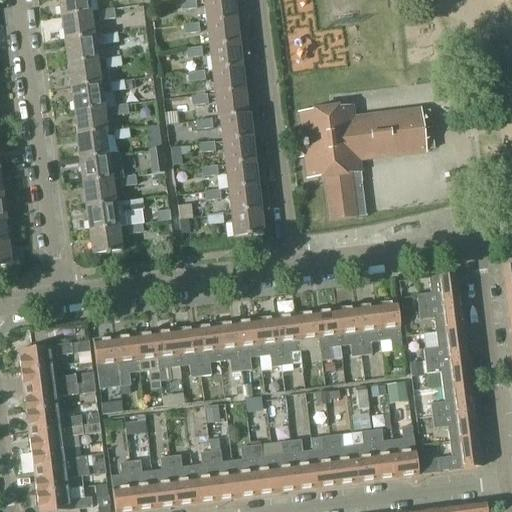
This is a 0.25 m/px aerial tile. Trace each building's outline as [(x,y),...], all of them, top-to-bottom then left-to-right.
[(88,0),(57,0),(60,18),(90,14),(88,0)] [(181,12),(197,10),(196,0),(180,2),(181,12)] [(233,0),(203,0),(202,0),(205,24),(236,20),(233,0)] [(114,11),(98,13),(100,22),(115,20),(114,11)] [(90,14),(60,18),(63,42),(94,38),(90,14)] [(236,20),(205,24),(208,48),(239,44),(236,20)] [(184,36),(200,34),(198,24),(182,27),(184,36)] [(117,34),(102,36),(103,45),(118,43),(117,34)] [(94,38),(63,42),(66,66),(97,62),(95,47),(103,46),(101,37),(94,38)] [(239,44),(208,48),(211,71),(242,68),(239,44)] [(202,58),(201,48),(186,50),(186,60),(202,58)] [(120,58),(105,60),(106,69),(122,67),(120,58)] [(97,62),(66,66),(69,90),(101,86),(97,62)] [(242,68),(211,71),(214,95),(244,92),(242,68)] [(189,84),(205,82),(204,72),(188,74),(189,84)] [(131,81),(123,82),(124,91),(132,90),(131,81)] [(123,82),(108,84),(109,93),(124,91),(123,82)] [(101,86),(69,90),(73,113),(104,109),(104,110),(111,109),(111,108),(116,107),(114,94),(102,95),(101,86)] [(244,92),(214,95),(216,119),(218,119),(247,115),(244,92)] [(206,96),(191,98),(192,108),(208,106),(206,96)] [(116,107),(111,108),(111,109),(113,117),(128,115),(127,106),(116,107)] [(357,172),(355,160),(434,151),(429,114),(352,122),(350,108),(345,109),(337,110),(301,115),(304,136),(295,137),(297,160),(306,159),(309,180),(323,178),(328,223),(366,219),(360,171),(357,172)] [(104,109),(73,113),(76,138),(105,134),(107,134),(104,110),(104,109)] [(247,115),(218,119),(221,143),(252,139),(249,115),(247,115)] [(197,132),(213,130),(211,120),(195,122),(197,132)] [(129,131),(113,133),(114,142),(115,142),(130,140),(129,131)] [(76,138),(74,138),(77,161),(108,157),(106,143),(105,134),(76,138)] [(252,139),(221,143),(224,167),(255,163),(252,139)] [(199,146),(198,146),(199,154),(214,152),(213,144),(199,146)] [(163,165),(161,150),(147,152),(149,167),(163,165)] [(108,157),(77,161),(80,185),(111,181),(120,180),(119,179),(122,179),(119,156),(108,157)] [(255,163),(224,167),(227,191),(257,187),(255,163)] [(202,179),(218,177),(217,167),(201,169),(202,179)] [(120,180),(120,182),(121,189),(137,186),(135,177),(122,179),(119,179),(120,180)] [(111,181),(80,185),(83,209),(114,205),(111,181)] [(257,187),(227,191),(229,215),(260,211),(257,187)] [(205,203),(221,201),(220,191),(204,193),(205,203)] [(114,205),(83,209),(86,233),(117,229),(126,228),(124,214),(143,211),(142,201),(114,205)] [(170,221),(169,211),(156,213),(157,223),(170,221)] [(260,211),(229,215),(232,239),(263,236),(260,211)] [(208,226),(223,224),(222,216),(207,218),(208,226)] [(141,225),(127,227),(128,235),(143,233),(141,225)] [(117,229),(86,233),(90,259),(121,255),(117,229)] [(7,243),(0,244),(0,268),(10,267),(7,243)] [(430,295),(416,296),(417,309),(460,304),(457,275),(428,279),(430,295)] [(414,298),(402,299),(403,309),(415,308),(414,298)] [(396,304),(375,306),(380,343),(389,342),(390,353),(401,352),(399,340),(400,340),(396,304)] [(460,304),(417,309),(419,321),(433,319),(435,334),(463,331),(460,304)] [(375,306),(355,309),(361,357),(362,357),(363,357),(370,356),(369,345),(380,343),(375,306)] [(355,309),(335,311),(339,348),(348,347),(350,359),(354,358),(361,357),(355,309)] [(335,311),(315,314),(321,362),(330,361),(329,350),(339,348),(335,311)] [(315,314),(295,316),(299,353),(300,353),(309,352),(310,364),(321,362),(315,314)] [(295,316),(275,319),(280,368),(301,365),(300,353),(299,353),(295,316)] [(275,319),(255,322),(260,358),(268,357),(270,369),(280,368),(275,319)] [(255,322),(234,324),(240,373),(250,371),(248,360),(260,358),(255,322)] [(234,324),(214,327),(219,364),(228,363),(230,374),(240,373),(234,324)] [(214,327),(194,329),(200,378),(210,377),(209,365),(219,364),(214,327)] [(194,329),(174,332),(179,369),(189,368),(190,379),(200,378),(194,329)] [(437,349),(423,351),(424,363),(467,358),(463,331),(435,334),(437,349)] [(174,332),(154,334),(160,383),(171,382),(169,370),(179,369),(174,332)] [(154,334),(134,337),(138,374),(139,374),(149,373),(151,384),(160,383),(154,334)] [(134,337),(114,339),(120,388),(131,387),(130,375),(138,374),(134,337)] [(114,339),(93,342),(98,379),(99,391),(110,389),(120,388),(114,339)] [(90,353),(89,343),(77,344),(78,354),(90,353)] [(71,345),(18,352),(21,372),(52,368),(51,358),(72,355),(71,345)] [(467,358),(424,363),(426,376),(440,374),(442,389),(470,385),(467,358)] [(422,363),(410,365),(411,378),(424,377),(422,363)] [(325,373),(335,372),(334,364),(324,366),(325,373)] [(52,368),(21,372),(23,393),(76,386),(75,376),(53,379),(52,368)] [(392,370),(394,378),(405,377),(403,369),(392,370)] [(81,375),(82,385),(94,383),(93,374),(81,375)] [(333,374),(324,375),(326,387),(335,385),(333,374)] [(95,394),(94,383),(82,385),(83,395),(95,394)] [(405,384),(386,386),(388,400),(406,398),(405,384)] [(444,404),(430,405),(431,418),(473,413),(470,385),(442,389),(444,404)] [(76,386),(23,393),(26,413),(57,409),(56,399),(77,396),(76,386)] [(251,386),(242,387),(243,399),(252,398),(251,386)] [(371,389),(372,398),(386,396),(385,387),(371,389)] [(356,393),(358,411),(368,410),(366,391),(365,391),(364,389),(356,390),(356,393)] [(183,392),(160,396),(162,408),(185,404),(183,392)] [(325,393),(315,395),(316,407),(327,405),(325,393)] [(338,393),(329,394),(330,402),(339,400),(338,393)] [(122,399),(100,402),(102,414),(123,411),(122,399)] [(258,399),(245,401),(246,412),(259,410),(258,399)] [(57,409),(26,413),(29,434),(82,427),(80,417),(59,420),(57,409)] [(218,409),(205,411),(207,425),(220,424),(218,409)] [(473,413),(431,418),(433,430),(447,428),(449,443),(477,440),(473,413)] [(86,416),(87,426),(99,425),(98,415),(86,416)] [(144,419),(125,421),(126,436),(146,435),(144,419)] [(88,436),(101,434),(99,425),(87,426),(88,436)] [(82,427),(29,434),(31,454),(63,450),(61,439),(83,436),(82,427)] [(402,441),(392,442),(397,479),(418,477),(413,439),(412,439),(410,428),(400,429),(402,441)] [(380,432),(371,433),(377,482),(397,479),(392,442),(381,443),(380,432)] [(361,446),(352,447),(357,484),(377,482),(371,433),(360,434),(361,446)] [(340,437),(331,438),(337,487),(357,484),(352,447),(341,449),(340,437)] [(320,439),(311,440),(312,453),(317,490),(337,487),(331,438),(320,439)] [(219,440),(208,442),(209,445),(210,453),(220,452),(219,440)] [(422,462),(421,462),(423,476),(440,474),(439,472),(448,471),(448,473),(480,468),(477,440),(449,443),(451,458),(422,462)] [(300,442),(290,443),(296,492),(317,490),(312,453),(301,454),(300,442)] [(281,456),(272,458),(277,495),(296,492),(290,443),(280,444),(281,456)] [(260,447),(250,448),(256,497),(277,495),(272,458),(261,459),(260,447)] [(241,462),(231,463),(236,500),(256,497),(250,448),(240,450),(241,462)] [(63,450),(31,454),(34,474),(87,468),(85,458),(64,461),(63,450)] [(222,464),(220,452),(210,453),(216,502),(236,500),(231,463),(222,464)] [(200,467),(191,468),(196,505),(216,502),(210,453),(199,455),(200,460),(200,467)] [(91,457),(93,467),(105,465),(103,456),(91,457)] [(180,457),(169,459),(176,507),(196,505),(191,468),(181,469),(180,463),(180,457)] [(161,472),(151,473),(156,510),(176,507),(169,459),(160,460),(161,472)] [(140,462),(129,464),(134,511),(140,511),(156,510),(151,473),(141,475),(140,462)] [(111,478),(114,511),(134,511),(129,464),(119,465),(121,477),(111,478)] [(94,476),(106,475),(105,465),(93,467),(94,476)] [(87,468),(34,474),(36,494),(68,490),(66,480),(88,477),(87,468)] [(68,490),(36,494),(38,511),(68,511),(92,509),(91,499),(69,501),(68,490)] [(98,508),(110,507),(109,497),(97,498),(98,508)]
